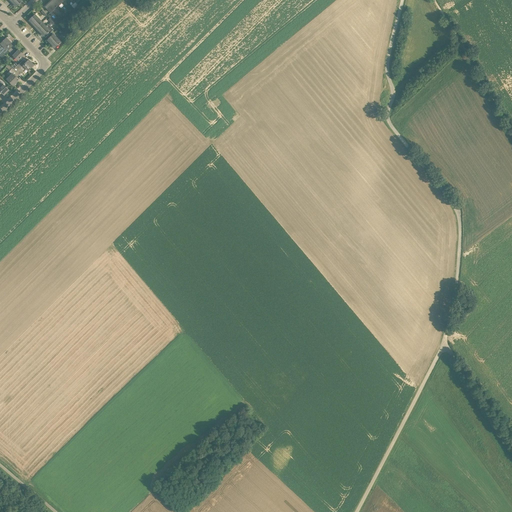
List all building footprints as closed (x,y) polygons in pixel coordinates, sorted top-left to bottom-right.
[(51,1),(48,4),(45,7),(50,13),(57,7),(51,1)] [(31,25),(39,18),(35,14),(28,21),(31,25)] [(35,29),(42,22),(39,18),(31,25),(33,27),(35,29)] [(46,26),(42,22),(35,29),(37,31),(39,33),(46,26)] [(46,26),(39,33),(43,37),(50,30),(46,26)] [(50,45),(57,38),(53,34),(46,41),(50,45)] [(0,55),(2,57),(4,55),(9,51),(6,48),(11,43),(6,38),(0,44),(3,46),(0,49),(3,52),(1,53),(2,53),(0,55)] [(61,42),(57,38),(50,45),(54,49),(61,42)] [(12,54),(18,61),(24,55),(19,50),(16,53),(14,51),(12,54)] [(29,60),(23,65),(20,62),(18,65),(14,69),(19,75),(25,68),(28,71),(34,65),(29,60)] [(9,84),(10,83),(13,86),(19,80),(16,77),(19,75),(14,69),(11,67),(8,64),(5,66),(10,71),(9,71),(7,74),(10,77),(7,79),(7,80),(6,81),(9,84)] [(1,82),(0,82),(0,86),(0,91),(4,95),(9,90),(1,82)]
